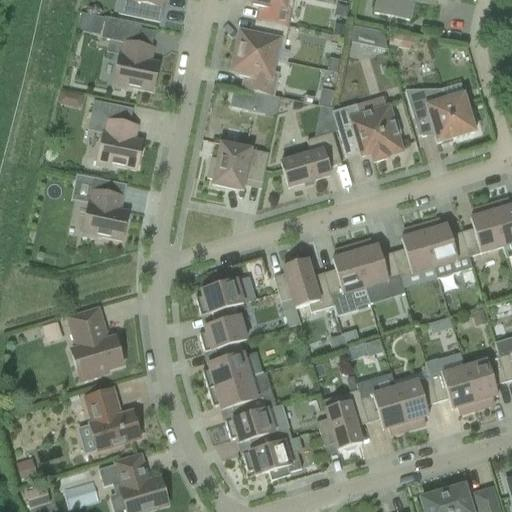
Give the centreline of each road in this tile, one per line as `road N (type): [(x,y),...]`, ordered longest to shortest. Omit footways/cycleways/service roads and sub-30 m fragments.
road 1 (residential): [(157,270),(507,160)]
road 2 (residential): [(157,270),(216,0)]
road 3 (residential): [(224,511),(177,421),(155,327),(157,270)]
road 4 (residential): [(275,511),(511,440)]
road 5 (residential): [(484,0),(476,42),(507,160)]
